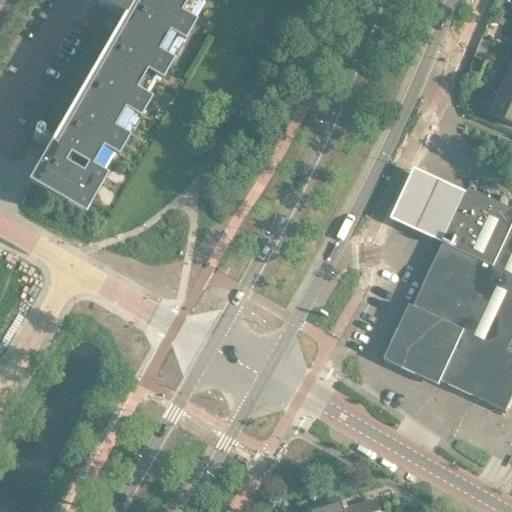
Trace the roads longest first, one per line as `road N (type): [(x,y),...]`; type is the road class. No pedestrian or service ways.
road 1 (secondary): [(263,380),(379,174),(450,0)]
road 2 (secondary): [(373,0),(318,141),(211,350)]
road 3 (tertiary): [(500,511),(263,380)]
road 4 (secondary): [(211,350),(114,511)]
road 5 (residential): [(211,350),(68,265)]
road 6 (secondary): [(187,511),(263,380)]
road 7 (residential): [(75,0),(0,131)]
road 8 (residential): [(0,380),(68,265)]
